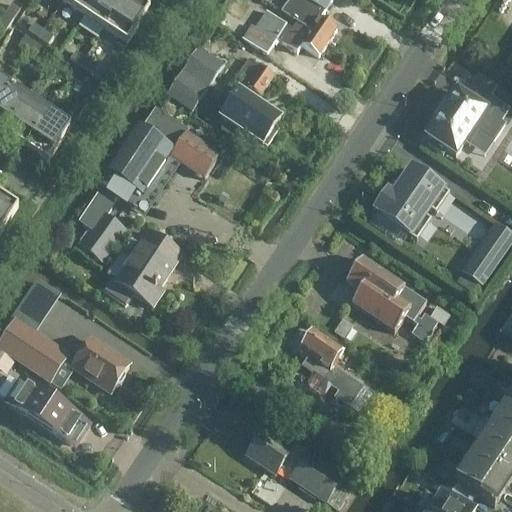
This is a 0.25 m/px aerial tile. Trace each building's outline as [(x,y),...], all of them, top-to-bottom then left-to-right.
[(83,18),(95,0),(65,0),(62,4),(83,18)] [(104,32),(125,0),(95,0),(83,18),(104,32)] [(126,47),(150,12),(131,0),(125,0),(104,32),(126,47)] [(294,31),(268,14),(267,15),(250,4),(251,3),(246,0),(232,0),(225,11),(251,28),(242,41),(267,58),(277,43),(297,56),(302,49),(318,60),(327,46),(297,26),(294,31)] [(324,15),(334,0),(291,0),(282,14),(299,25),(297,26),(327,46),(336,33),(320,22),(325,15),(324,15)] [(13,22),(20,12),(12,7),(5,17),(13,22)] [(0,27),(7,32),(13,22),(5,17),(0,23),(0,27)] [(38,41),(43,33),(33,26),(28,34),(38,41)] [(48,48),(53,39),(43,33),(38,41),(48,48)] [(30,53),(35,45),(25,38),(20,47),(30,53)] [(40,60),(45,52),(35,45),(30,53),(40,60)] [(214,84),(224,68),(198,50),(166,98),(193,116),(206,95),(218,103),(225,92),(214,84)] [(80,69),(85,61),(75,54),(70,62),(80,69)] [(90,76),(95,67),(85,61),(80,69),(90,76)] [(254,108),(273,79),(249,63),(222,102),(229,106),(236,96),(254,108)] [(72,81),(77,73),(67,66),(62,75),(72,81)] [(82,88),(87,80),(77,73),(72,81),(82,88)] [(0,134),(4,137),(27,102),(6,88),(0,97),(0,134)] [(429,147),(444,157),(447,153),(456,159),(466,145),(471,148),(480,133),(495,143),(506,127),(501,124),(509,113),(490,100),(482,112),(458,95),(447,112),(445,110),(443,113),(444,114),(440,120),(439,119),(437,122),(439,124),(428,140),(432,143),(429,147)] [(277,124),(254,108),(236,96),(229,106),(220,119),(262,147),(277,124)] [(25,151),(48,116),(27,102),(4,137),(25,151)] [(143,201),(170,160),(186,137),(189,133),(155,111),(90,209),(105,219),(126,190),(143,201)] [(47,166),(70,131),(48,116),(25,151),(47,166)] [(204,182),(219,159),(186,137),(170,160),(204,182)] [(435,217),(449,196),(413,171),(400,191),(399,192),(401,193),(396,199),(389,194),(374,215),(410,240),(424,218),(423,217),(427,211),(435,217)] [(0,236),(18,209),(0,197),(0,236)] [(458,201),(448,214),(476,236),(486,223),(458,201)] [(126,233),(105,219),(90,209),(79,225),(90,233),(80,249),(102,265),(126,233)] [(482,289),(511,245),(511,239),(495,228),(472,263),(482,270),(473,283),(482,289)] [(159,293),(182,260),(144,235),(127,259),(133,263),(117,287),(153,311),(163,296),(159,293)] [(404,291),(362,263),(345,287),(359,296),(351,308),(394,336),(410,312),(397,303),(404,291)] [(435,312),(428,322),(441,331),(448,321),(435,312)] [(67,360),(15,325),(0,347),(0,355),(49,387),(64,365),(67,360)] [(332,371),(345,352),(325,338),(323,341),(314,334),(300,354),(309,360),(303,369),(323,383),(332,371)] [(82,338),(67,360),(64,365),(72,370),(71,371),(111,397),(116,389),(120,388),(125,381),(124,377),(129,369),(82,338)] [(85,426),(24,386),(9,407),(71,448),(85,426)] [(511,411),(508,409),(496,428),(511,438),(511,411)] [(511,438),(496,428),(483,446),(511,466),(511,438)] [(346,482),(295,448),(290,456),(261,437),(246,459),(275,479),(280,471),(292,479),(289,483),(328,510),(346,482)] [(511,483),(511,466),(483,446),(470,465),(507,490),(511,483)] [(507,490),(470,465),(457,485),(459,487),(458,488),(457,487),(454,493),(452,495),(471,508),(472,505),(476,499),(475,499),(475,497),(494,510),(507,490)] [(466,511),(471,508),(452,495),(447,505),(441,501),(433,511),(466,511)]
